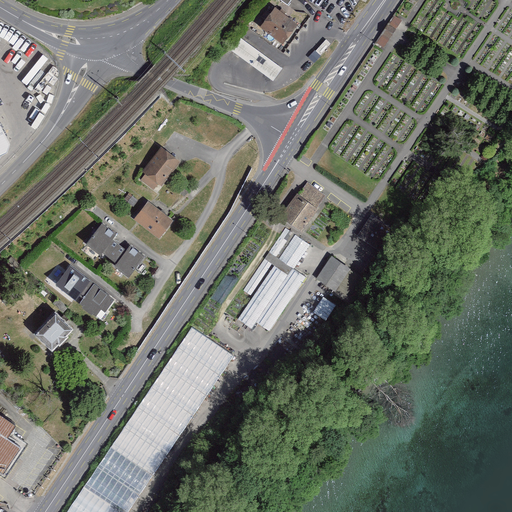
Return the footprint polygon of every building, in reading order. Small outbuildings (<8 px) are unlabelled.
[(298,27),(275,9),(260,29),(283,47),(298,27)] [(272,84),(282,70),(239,39),(229,52),(272,84)] [(0,159),(8,155),(12,145),(0,120),(0,159)] [(161,148),(142,173),(161,188),(180,163),(161,148)] [(325,196),(309,184),(300,197),(299,196),(284,216),(301,228),(325,196)] [(148,203),(133,222),(159,242),(174,222),(148,203)] [(109,259),(118,246),(112,241),(117,236),(115,235),(116,234),(109,228),(108,230),(101,225),(86,246),(101,257),(102,255),(109,259)] [(280,237),(269,252),(290,267),(307,243),(294,233),(287,242),(280,237)] [(118,246),(109,259),(116,265),(114,268),(130,279),(144,258),(138,254),(139,253),(132,247),(131,249),(128,248),(126,252),(118,246)] [(318,277),(336,290),(352,267),(334,254),(318,277)] [(114,301),(82,276),(71,290),(83,300),(79,304),(83,307),(82,308),(96,319),(101,310),(105,313),(114,301)] [(72,331),(56,315),(35,335),(52,351),(58,345),(59,346),(66,339),(65,338),(72,331)] [(193,328),(68,511),(127,511),(234,355),(193,328)] [(0,472),(3,474),(25,442),(9,432),(16,422),(0,412),(0,472)]
